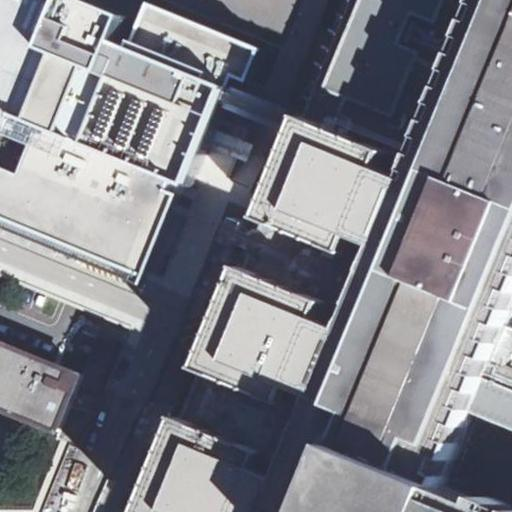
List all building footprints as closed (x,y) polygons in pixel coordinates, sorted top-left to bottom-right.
[(112,14),(75,0),(0,0),(0,224),(173,295),(208,209),(199,206),(203,196),(221,204),(257,116),(265,95),(269,86),(283,91),(288,78),(297,57),(185,11),(176,34),(114,10),(112,14)] [(511,511),(511,0),(365,0),(321,117),(312,138),(231,345),(217,379),(206,407),(166,511),(511,511)] [(290,104),(265,95),(257,116),(280,124),(312,138),(321,117),(290,104)] [(86,379),(63,434),(33,509),(34,511),(54,511),(66,477),(88,444),(126,348),(104,338),(86,379)] [(0,408),(63,434),(86,379),(71,373),(0,343),(0,408)]
